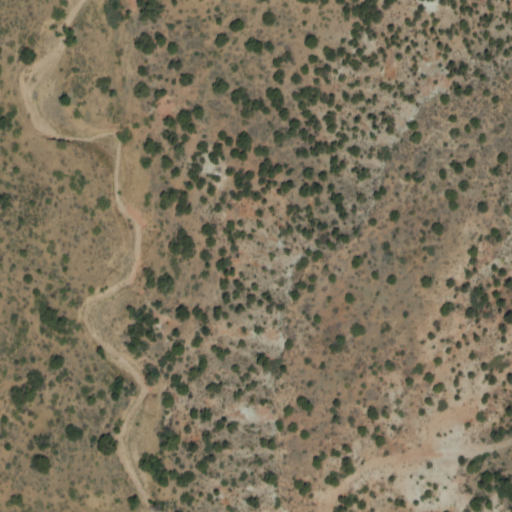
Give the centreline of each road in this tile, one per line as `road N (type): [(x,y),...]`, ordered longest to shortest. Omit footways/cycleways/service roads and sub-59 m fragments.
road 1 (track): [(271,0),(162,116),(196,229),(182,287),(182,427),(187,454),(209,485),(326,502)]
road 2 (track): [(511,435),(370,464),(340,481),(326,502)]
